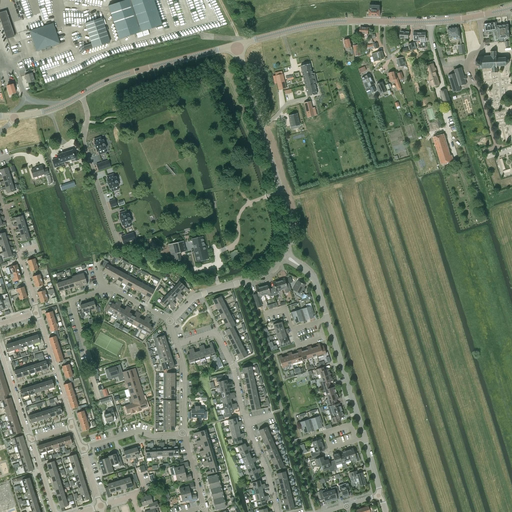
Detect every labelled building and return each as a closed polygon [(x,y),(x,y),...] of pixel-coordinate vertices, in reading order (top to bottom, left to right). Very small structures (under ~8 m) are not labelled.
[(126,0),(120,2),(108,6),(119,39),(162,25),(153,0),(126,0)] [(370,6),(369,16),(379,16),(380,6),(370,6)] [(14,36),(6,11),(0,12),(0,17),(7,39),(14,36)] [(93,48),(109,42),(101,18),(85,24),(91,44),(83,47),(84,50),(93,48)] [(488,24),(489,35),(489,32),(493,32),(494,42),(498,41),(498,39),(497,26),(497,22),(488,24)] [(37,51),(59,43),(53,24),(30,31),(37,51)] [(497,26),(498,39),(510,38),(508,25),(497,26)] [(457,40),(460,39),(460,37),(459,27),(448,29),(449,38),(457,37),(457,40)] [(426,33),(414,33),(414,39),(414,41),(418,41),(418,43),(418,48),(426,48),(426,43),(426,33)] [(345,40),(344,40),(346,48),(350,47),(350,50),(352,50),(352,47),(350,39),(347,40),(346,39),(345,40)] [(374,62),(384,59),(382,51),(372,54),(374,62)] [(507,66),(509,63),(509,60),(506,58),(497,58),(496,51),(491,51),(491,56),(478,57),(478,61),(477,61),(477,66),(479,66),(479,69),(492,68),(492,72),(497,72),(497,66),(507,66)] [(404,58),(396,59),(398,64),(397,65),(398,66),(399,67),(404,66),(404,65),(406,65),(404,58)] [(300,66),(303,77),(312,74),(310,64),(300,66)] [(433,87),(439,85),(433,64),(426,66),(433,87)] [(460,86),(466,84),(464,75),(461,67),(454,70),(455,73),(448,75),(454,93),(461,91),(460,86)] [(32,74),(35,73),(34,69),(26,72),(27,75),(25,76),(27,83),(34,81),(32,74)] [(395,71),(388,73),(390,81),(392,81),(392,82),(395,82),(397,88),(400,87),(398,78),(397,78),(395,71)] [(277,84),(284,82),(282,74),(272,77),(274,84),(277,84)] [(312,74),(303,77),(305,86),(314,83),(316,83),(314,74),(312,74)] [(370,75),(362,78),(364,83),(365,86),(366,88),(369,87),(374,85),(370,75)] [(286,88),(284,82),(277,84),(278,90),(286,88)] [(381,94),(387,91),(383,82),(377,85),(378,88),(377,88),(376,89),(377,90),(378,91),(379,90),(381,94)] [(314,83),(305,86),(307,96),(317,94),(314,83)] [(9,95),(15,93),(13,84),(7,86),(9,95)] [(445,104),(450,102),(446,89),(441,91),(445,104)] [(314,116),(310,102),(304,103),(307,117),(314,116)] [(288,116),(291,127),(299,125),(297,114),(288,116)] [(441,164),(452,161),(444,134),(433,137),(441,164)] [(94,143),(97,152),(98,152),(99,155),(106,153),(105,150),(106,149),(103,140),(102,140),(101,137),(94,140),(95,143),(94,143)] [(65,153),(67,161),(75,158),(75,161),(78,160),(76,152),(73,153),(72,150),(65,153)] [(60,163),(67,161),(65,153),(57,155),(58,158),(52,160),(55,168),(61,166),(60,163)] [(96,165),(98,171),(104,169),(102,163),(96,165)] [(44,176),(48,174),(47,169),(43,170),(42,166),(36,168),(31,170),(33,178),(44,174),(44,176)] [(0,172),(1,172),(1,175),(2,176),(9,173),(7,168),(0,170),(0,169),(0,172)] [(2,176),(1,175),(0,175),(0,178),(2,178),(3,181),(3,182),(11,179),(9,173),(2,176)] [(106,180),(109,189),(111,189),(112,192),(118,190),(117,186),(119,186),(115,177),(114,177),(113,174),(106,177),(107,180),(106,180)] [(3,182),(3,181),(0,181),(0,182),(1,184),(4,184),(5,187),(13,185),(11,179),(3,182)] [(14,191),(13,185),(5,187),(2,188),(2,190),(6,190),(7,193),(14,191)] [(109,202),(111,208),(117,206),(115,200),(109,202)] [(126,211),(119,213),(120,217),(119,217),(122,226),(123,226),(124,229),(131,226),(130,223),(131,223),(128,214),(127,214),(126,211)] [(16,221),(16,223),(17,224),(24,222),(22,216),(15,218),(15,217),(11,218),(12,221),(16,221)] [(18,226),(18,229),(19,230),(26,227),(24,222),(17,224),(16,223),(13,224),(14,226),(18,226)] [(20,232),(20,235),(21,235),(28,233),(26,227),(19,230),(18,229),(15,230),(16,232),(20,232)] [(21,235),(20,235),(17,236),(18,238),(21,238),(23,241),(30,239),(28,233),(21,235)] [(121,237),(123,243),(129,241),(127,235),(121,237)] [(205,246),(202,236),(191,239),(194,251),(193,251),(196,262),(209,259),(206,246),(205,246)] [(8,244),(8,245),(12,244),(11,242),(7,242),(7,239),(6,238),(0,240),(0,243),(1,246),(8,244)] [(183,241),(168,245),(173,262),(181,260),(179,253),(185,251),(183,241)] [(10,250),(10,251),(14,250),(13,248),(9,247),(8,245),(8,244),(1,246),(3,252),(10,250)] [(11,254),(10,251),(10,250),(3,252),(5,258),(12,256),(12,257),(15,256),(15,254),(11,254)] [(105,261),(101,267),(105,269),(103,272),(108,275),(112,267),(111,267),(114,262),(115,260),(116,259),(114,258),(110,266),(107,264),(108,262),(105,261)] [(13,274),(19,272),(17,265),(8,267),(10,275),(13,274)] [(112,277),(117,269),(112,267),(108,275),(112,277)] [(117,280),(121,272),(117,269),(112,277),(117,280)] [(72,277),(72,279),(75,287),(75,289),(80,287),(81,291),(83,290),(82,287),(87,285),(85,278),(88,277),(86,271),(83,272),(83,274),(72,277)] [(21,279),(19,272),(13,274),(14,278),(12,279),(13,282),(21,279)] [(122,282),(126,275),(121,272),(117,280),(122,282)] [(126,285),(131,277),(126,275),(122,282),(126,285)] [(131,288),(135,280),(131,277),(126,285),(131,288)] [(282,279),(279,280),(282,290),(284,289),(285,293),(288,293),(287,291),(291,290),(289,283),(289,284),(286,284),(285,282),(284,278),(281,279),(282,279)] [(67,281),(70,289),(75,287),(72,279),(67,281)] [(136,290),(140,283),(135,280),(131,288),(136,290)] [(279,291),(282,290),(279,280),(275,281),(273,282),(275,288),(272,289),(274,296),(278,294),(279,291)] [(301,291),(305,285),(298,281),(293,290),(297,292),(295,295),(301,299),(304,293),(301,291)] [(59,292),(64,291),(62,282),(56,284),(59,292)] [(180,282),(176,286),(182,292),(184,289),(187,292),(189,291),(180,282)] [(141,293),(145,285),(140,283),(136,290),(141,293)] [(270,297),(274,296),(272,289),(269,290),(267,283),(264,284),(264,285),(261,286),(264,295),(267,294),(270,297)] [(145,296),(150,288),(145,285),(141,293),(145,296)] [(182,292),(176,286),(172,290),(181,299),(183,297),(179,294),(182,292)] [(255,294),(253,295),(257,308),(262,306),(260,300),(262,297),(262,296),(264,295),(261,286),(258,287),(258,286),(255,287),(257,293),(255,294)] [(155,290),(150,288),(145,296),(150,298),(155,290)] [(172,290),(168,294),(174,299),(176,297),(179,300),(181,299),(172,290)] [(174,299),(168,294),(165,298),(174,306),(175,305),(172,301),(174,299)] [(213,300),(215,305),(223,301),(221,296),(213,300)] [(174,306),(165,298),(161,302),(164,304),(167,307),(169,305),(172,308),(174,306)] [(93,301),(87,303),(89,311),(95,309),(97,314),(100,313),(98,306),(95,307),(93,301)] [(113,314),(119,302),(117,301),(115,305),(112,304),(111,306),(108,305),(104,311),(107,312),(108,311),(113,314)] [(215,305),(218,310),(226,306),(223,301),(215,305)] [(11,307),(9,302),(0,304),(0,310),(4,310),(3,306),(7,305),(8,308),(11,307)] [(112,316),(116,319),(118,317),(122,309),(119,307),(121,304),(119,302),(113,314),(112,316)] [(82,311),(79,312),(81,318),(84,317),(83,313),(85,312),(86,313),(87,314),(90,313),(89,311),(87,303),(80,306),(82,311)] [(122,319),(129,308),(126,306),(124,310),(122,309),(118,317),(122,319)] [(218,310),(220,315),(228,311),(226,306),(218,310)] [(301,309),(299,310),(301,316),(304,315),(306,320),(310,319),(306,307),(303,309),(301,309)] [(122,319),(127,322),(132,314),(129,313),(131,309),(129,308),(122,319)] [(299,310),(295,311),(299,322),(303,321),(303,322),(305,321),(306,321),(306,320),(304,315),(301,316),(299,310)] [(220,315),(222,320),(231,316),(228,311),(220,315)] [(295,311),(290,312),(293,321),(294,320),(295,323),(299,322),(295,311)] [(45,314),(47,320),(54,318),(52,312),(45,314)] [(132,324),(139,313),(136,312),(134,316),(132,314),(127,322),(132,324)] [(137,327),(142,320),(139,318),(141,314),(139,313),(132,324),(137,327)] [(222,320),(225,325),(233,321),(231,316),(222,320)] [(137,327),(142,330),(148,318),(146,317),(144,321),(142,320),(137,327)] [(47,320),(49,326),(56,324),(54,318),(47,320)] [(148,318),(142,330),(147,332),(146,333),(149,335),(152,329),(149,328),(151,325),(148,324),(151,320),(148,318)] [(275,330),(283,327),(282,324),(283,324),(282,319),(272,322),(275,330)] [(233,321),(225,325),(227,329),(233,327),(235,326),(233,321)] [(56,324),(49,326),(51,332),(53,331),(54,333),(57,332),(57,330),(58,330),(56,324)] [(227,336),(235,332),(233,327),(227,329),(224,331),(227,336)] [(278,340),(286,337),(285,334),(289,333),(289,331),(276,335),(278,340)] [(237,337),(235,332),(227,336),(229,341),(237,337)] [(50,344),(57,342),(56,339),(59,338),(58,333),(54,334),(55,336),(49,338),(50,344)] [(154,343),(165,339),(164,335),(163,333),(157,334),(158,337),(153,338),(154,343)] [(38,335),(31,337),(33,344),(40,342),(39,339),(38,335)] [(31,337),(25,339),(27,346),(33,344),(31,337)] [(240,341),(237,337),(229,341),(232,345),(240,341)] [(287,340),(286,337),(278,340),(280,347),(290,344),(288,339),(287,340)] [(25,339),(18,341),(21,348),(27,346),(25,339)] [(18,341),(12,343),(14,350),(21,348),(18,341)] [(242,346),(240,341),(232,345),(234,350),(242,346)] [(52,350),(59,348),(57,342),(50,344),(52,350)] [(14,350),(12,343),(6,345),(8,352),(14,350)] [(317,356),(316,356),(317,357),(326,354),(323,346),(320,347),(319,343),(316,344),(317,346),(314,347),(317,356)] [(205,358),(210,356),(207,349),(205,350),(203,345),(201,346),(205,358)] [(245,351),(242,346),(234,350),(237,355),(245,351)] [(317,356),(314,347),(311,348),(311,346),(309,347),(312,357),(316,356),(317,356)] [(54,356),(61,354),(59,348),(52,350),(54,356)] [(190,349),(194,361),(199,359),(197,352),(194,353),(193,348),(190,349)] [(299,350),(302,360),(307,359),(304,350),(302,351),(301,349),(299,350)] [(247,356),(245,351),(237,355),(239,360),(247,356)] [(289,353),(292,363),(297,362),(294,353),(292,354),(291,352),(289,353)] [(63,360),(61,354),(54,356),(56,362),(62,360),(63,363),(66,361),(65,359),(63,360)] [(287,365),(285,356),(282,357),(281,355),(278,356),(282,368),(288,366),(287,365)] [(172,359),(160,362),(161,363),(162,367),(163,370),(166,369),(166,370),(174,367),(173,366),(173,363),(172,359)] [(46,361),(39,363),(42,370),(48,368),(46,361)] [(39,363),(33,365),(35,372),(42,370),(39,363)] [(64,372),(70,370),(69,364),(67,365),(67,363),(63,364),(64,366),(62,366),(64,372)] [(33,365),(27,367),(29,374),(35,372),(33,365)] [(141,409),(147,407),(134,369),(138,367),(122,373),(119,365),(108,369),(111,379),(118,377),(118,379),(122,380),(124,380),(125,385),(126,385),(131,399),(129,399),(130,404),(125,406),(127,413),(130,412),(131,413),(135,412),(134,411),(136,410),(137,411),(141,410),(141,409)] [(27,367),(20,369),(23,376),(29,374),(27,367)] [(323,367),(316,369),(317,375),(320,374),(321,378),(331,375),(329,369),(323,370),(323,367)] [(23,376),(20,369),(14,371),(16,378),(23,376)] [(72,376),(70,370),(64,372),(66,378),(68,378),(68,380),(72,379),(71,377),(72,376)] [(322,381),(320,382),(321,388),(328,385),(330,385),(329,382),(332,381),(331,375),(321,378),(322,381)] [(217,388),(232,385),(231,382),(227,383),(226,380),(226,377),(216,379),(217,383),(218,382),(219,387),(217,387),(217,388)] [(52,380),(45,382),(48,389),(54,387),(52,380)] [(69,383),(63,385),(65,391),(72,389),(70,383),(73,382),(72,380),(69,381),(69,383)] [(45,382),(39,384),(41,391),(48,389),(45,382)] [(39,384),(33,386),(35,393),(41,391),(39,384)] [(328,385),(321,388),(323,393),(325,392),(327,396),(336,393),(334,387),(330,388),(329,388),(328,385)] [(33,386),(26,388),(29,395),(35,393),(33,386)] [(7,387),(0,389),(0,394),(0,395),(0,397),(7,395),(9,394),(7,387)] [(29,395),(26,388),(20,390),(22,397),(29,395)] [(72,389),(65,391),(67,397),(74,395),(72,389)] [(328,399),(325,400),(327,405),(334,403),(333,400),(338,399),(336,393),(327,396),(328,399)] [(74,395),(67,397),(69,403),(76,401),(74,395)] [(4,407),(13,405),(11,398),(8,399),(1,401),(2,403),(3,402),(4,407)] [(76,401),(69,403),(71,409),(77,407),(78,409),(81,408),(81,406),(78,407),(76,401)] [(197,417),(197,404),(194,404),(194,409),(191,409),(191,412),(188,412),(188,419),(191,419),(191,417),(197,417)] [(200,404),(197,404),(197,417),(203,417),(203,419),(206,419),(206,412),(203,412),(203,409),(200,409),(200,404)] [(330,406),(327,407),(330,415),(332,414),(342,411),(340,406),(336,407),(335,404),(330,406)] [(7,414),(15,412),(13,405),(4,407),(3,408),(4,410),(5,409),(7,414)] [(60,406),(54,408),(56,415),(62,413),(60,406)] [(237,409),(236,406),(222,409),(222,410),(224,410),(224,414),(223,415),(224,418),(231,416),(230,413),(233,413),(233,410),(237,409)] [(54,408),(47,410),(50,417),(56,415),(54,408)] [(112,408),(107,410),(108,413),(104,414),(107,424),(113,421),(116,420),(112,408)] [(79,412),(77,413),(79,419),(86,417),(84,411),(82,411),(82,409),(81,410),(78,410),(79,412)] [(47,410),(41,412),(43,419),(50,417),(47,410)] [(332,414),(330,415),(331,418),(333,424),(338,422),(341,421),(340,417),(344,416),(342,411),(332,414)] [(9,421),(17,418),(15,412),(7,414),(5,415),(6,416),(7,416),(9,421)] [(41,412),(35,414),(37,421),(43,419),(41,412)] [(37,421),(35,414),(28,416),(30,423),(37,421)] [(86,417),(79,419),(80,425),(87,423),(86,417)] [(315,417),(307,420),(309,426),(313,425),(314,430),(318,429),(315,417)] [(11,428),(19,425),(17,418),(9,421),(8,421),(8,423),(9,423),(11,428)] [(229,426),(241,424),(240,421),(237,422),(236,418),(228,420),(229,426)] [(307,420),(304,421),(307,432),(311,431),(311,432),(313,431),(315,431),(314,430),(313,425),(309,426),(307,420)] [(304,421),(299,422),(301,430),(303,430),(304,433),(307,432),(304,421)] [(87,423),(80,425),(82,431),(89,429),(87,423)] [(230,432),(239,430),(238,427),(241,426),(241,424),(229,426),(230,432)] [(22,432),(19,425),(11,428),(10,428),(10,430),(11,430),(13,435),(22,432)] [(258,430),(260,435),(269,432),(266,427),(258,430)] [(269,432),(260,435),(263,440),(271,437),(269,432)] [(209,440),(207,435),(199,437),(200,440),(196,441),(197,444),(209,440)] [(244,437),(243,435),(232,438),(233,444),(241,442),(240,438),(244,437)] [(23,436),(13,439),(13,440),(14,440),(16,445),(25,442),(23,436)] [(70,436),(63,438),(65,445),(72,443),(70,436)] [(271,437),(263,440),(265,445),(273,442),(271,437)] [(63,438),(57,440),(59,447),(65,445),(63,438)] [(314,447),(323,444),(322,441),(321,441),(321,439),(312,442),(314,447)] [(59,447),(57,440),(51,442),(53,449),(59,447)] [(27,449),(25,442),(16,445),(15,446),(16,447),(17,447),(18,452),(27,449)] [(51,442),(44,444),(47,451),(53,449),(51,442)] [(273,442),(265,445),(267,450),(275,447),(273,442)] [(239,453),(250,448),(249,446),(246,447),(244,443),(236,447),(239,453)] [(47,451),(44,444),(38,446),(40,453),(47,451)] [(313,457),(319,455),(318,452),(324,450),(324,448),(323,444),(314,447),(315,452),(310,453),(312,457),(313,457)] [(200,454),(212,450),(210,445),(202,447),(203,450),(199,451),(200,454)] [(130,449),(133,459),(136,459),(135,456),(139,455),(140,458),(143,457),(141,451),(138,451),(137,447),(130,449)] [(275,447),(267,450),(269,455),(277,451),(275,447)] [(242,458),(249,455),(248,451),(251,450),(250,448),(239,453),(242,458)] [(347,449),(350,461),(356,459),(357,462),(360,461),(357,453),(354,454),(353,448),(351,449),(351,448),(347,449)] [(20,459),(29,456),(27,449),(18,452),(17,452),(18,454),(19,454),(20,459)] [(130,460),(133,459),(130,449),(123,451),(125,456),(122,456),(124,463),(127,462),(126,459),(130,458),(130,460)] [(342,452),(343,457),(340,458),(341,463),(342,465),(346,463),(345,462),(350,461),(347,449),(343,451),(342,452)] [(277,451),(269,455),(271,460),(279,456),(277,451)] [(334,460),(331,461),(333,467),(334,470),(337,469),(336,465),(341,463),(340,458),(338,453),(333,455),(334,460)] [(68,456),(70,463),(78,461),(76,454),(68,456)] [(108,456),(108,458),(111,466),(118,463),(119,467),(123,465),(120,456),(117,457),(116,454),(108,456)] [(203,464),(215,460),(213,455),(206,458),(207,461),(202,462),(203,464)] [(244,464),(255,459),(254,457),(251,459),(249,455),(242,458),(244,464)] [(320,457),(319,455),(313,457),(314,460),(315,459),(317,467),(321,466),(324,461),(323,457),(320,457)] [(21,461),(23,466),(31,463),(29,456),(20,459),(19,459),(20,461),(21,461)] [(279,456),(271,460),(274,465),(282,461),(279,456)] [(113,471),(111,466),(108,458),(104,459),(103,457),(98,459),(99,461),(98,461),(103,474),(113,471)] [(246,469),(254,466),(253,462),(256,461),(255,459),(244,464),(246,469)] [(324,461),(321,466),(322,469),(330,467),(330,468),(333,467),(331,461),(329,462),(328,459),(324,461)] [(49,470),(56,468),(54,461),(46,463),(49,470)] [(70,463),(72,469),(80,467),(78,461),(70,463)] [(282,461),(274,465),(276,470),(284,466),(282,461)] [(174,466),(169,468),(171,476),(175,475),(184,472),(183,469),(188,467),(187,462),(180,464),(180,466),(174,468),(174,466)] [(31,463),(23,466),(22,466),(22,468),(23,467),(25,473),(33,470),(31,463)] [(218,471),(217,465),(209,468),(210,471),(205,472),(206,475),(218,471)] [(249,475),(260,470),(259,468),(256,470),(254,466),(246,469),(249,475)] [(72,469),(74,476),(82,473),(80,467),(72,469)] [(51,476),(58,474),(56,468),(49,470),(51,476)] [(260,472),(260,470),(249,475),(251,481),(259,477),(257,473),(260,472)] [(357,474),(356,471),(349,473),(350,477),(355,476),(358,487),(366,484),(362,472),(357,474)] [(184,472),(175,475),(177,481),(184,479),(184,481),(192,480),(190,474),(185,475),(184,472)] [(74,476),(76,482),(84,480),(82,473),(74,476)] [(53,482),(60,480),(58,474),(51,476),(53,482)] [(124,479),(127,488),(133,486),(134,490),(137,489),(134,479),(131,480),(130,477),(124,479)] [(24,486),(31,484),(29,478),(22,480),(24,486)] [(121,490),(127,488),(124,479),(118,481),(121,490)] [(55,489),(62,487),(60,480),(53,482),(55,489)] [(76,482),(78,488),(86,486),(84,480),(76,482)] [(116,492),(121,490),(118,481),(113,483),(116,492)] [(253,489),(265,486),(264,484),(261,485),(260,481),(252,483),(253,489)] [(180,495),(190,493),(189,489),(194,488),(192,482),(185,484),(186,486),(179,488),(180,495)] [(342,484),(339,485),(339,488),(342,497),(346,496),(346,497),(349,496),(347,492),(347,490),(350,489),(348,482),(342,484)] [(110,494),(116,492),(113,483),(107,484),(108,487),(105,488),(108,498),(111,497),(110,494)] [(26,493),(33,491),(31,484),(24,486),(26,493)] [(78,488),(80,495),(88,492),(86,486),(78,488)] [(254,495),(263,493),(262,489),(265,488),(265,486),(253,489),(254,495)] [(328,491),(332,502),(335,501),(335,500),(336,502),(338,501),(335,494),(338,493),(336,486),(331,488),(331,490),(328,491)] [(57,495),(64,493),(62,487),(55,489),(57,495)] [(328,503),(332,502),(328,491),(325,492),(324,490),(318,492),(321,499),(324,498),(326,505),(328,504),(328,503)] [(28,499),(35,497),(33,491),(26,493),(28,499)] [(88,492),(80,495),(82,501),(90,499),(88,492)] [(59,502),(66,499),(64,493),(57,495),(59,502)] [(191,496),(190,493),(180,495),(182,501),(189,499),(190,502),(197,500),(195,495),(191,496)] [(150,495),(140,498),(142,506),(149,504),(150,507),(157,504),(156,501),(152,503),(150,495)] [(30,506),(37,503),(35,497),(28,499),(30,506)] [(268,500),(268,498),(256,501),(257,507),(266,505),(265,501),(268,500)] [(68,506),(66,499),(59,502),(61,508),(68,506)]
